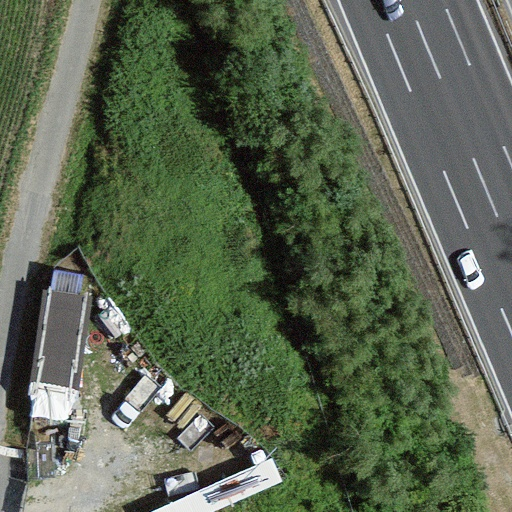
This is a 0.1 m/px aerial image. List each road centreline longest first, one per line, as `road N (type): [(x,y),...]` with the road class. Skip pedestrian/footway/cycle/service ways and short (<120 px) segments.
road 1 (unclassified): [(87,0),(0,340)]
road 2 (motorway): [(408,0),(511,250)]
